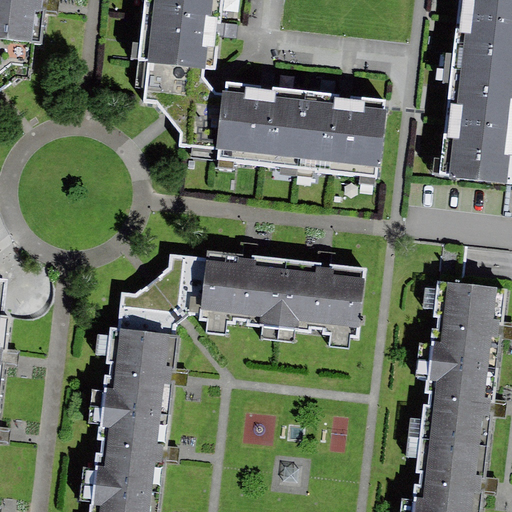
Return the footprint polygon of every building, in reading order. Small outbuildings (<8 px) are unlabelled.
[(0,0),(0,41),(38,45),(45,46),(50,8),(50,0),(0,0)] [(152,0),(144,104),(158,106),(168,117),(208,82),(204,78),(205,70),(216,71),(221,31),(225,0),(152,0)] [(511,0),(459,0),(451,68),(511,75),(511,0)] [(0,83),(21,66),(36,68),(38,45),(0,41),(0,83)] [(511,75),(451,68),(438,178),(511,187),(511,178),(511,75)] [(215,90),(208,82),(168,117),(175,124),(215,90)] [(225,84),(223,95),(216,163),(299,171),(307,92),(274,89),(274,92),(267,91),(262,91),(262,87),(225,84)] [(216,163),(223,95),(216,94),(215,90),(175,124),(182,133),(181,146),(192,147),(191,160),(216,163)] [(341,96),(307,92),(299,171),(379,180),(388,101),(351,97),(351,101),(347,101),(341,100),(341,96)] [(250,261),(218,258),(218,264),(212,319),(212,328),(372,344),(379,274),(321,269),(250,261)] [(212,319),(218,264),(182,260),(180,271),(163,286),(148,299),(134,298),(122,331),(180,338),(184,330),(192,324),(198,319),(212,319)] [(0,316),(5,317),(10,284),(2,283),(0,280),(0,316)] [(511,288),(445,282),(438,349),(421,511),(488,511),(491,491),(500,402),(508,326),(511,288)] [(8,352),(12,318),(5,317),(0,316),(0,511),(3,511),(4,507),(0,506),(0,444),(10,446),(11,436),(12,428),(0,426),(0,422),(7,366),(17,367),(18,360),(19,353),(8,352)] [(180,338),(122,331),(114,391),(105,390),(101,429),(111,430),(106,468),(95,467),(91,506),(101,508),(100,511),(159,511),(166,464),(179,466),(181,455),(182,447),(169,445),(176,387),(187,388),(188,381),(189,370),(177,369),(180,338)] [(282,468),(279,489),(299,491),(301,470),(282,468)]
